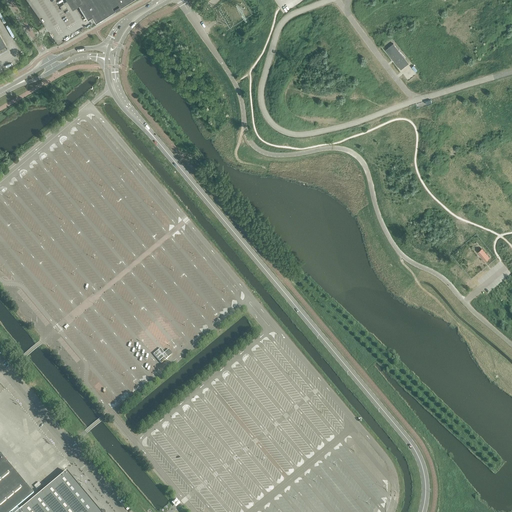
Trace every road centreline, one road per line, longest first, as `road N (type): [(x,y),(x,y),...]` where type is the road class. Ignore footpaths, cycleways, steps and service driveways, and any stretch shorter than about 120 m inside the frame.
road 1 (unclassified): [(511,346),(445,282),(395,248),(357,157),(337,148),(270,154),(251,143),(236,86),(181,0)]
road 2 (secondary): [(130,112),(412,445),(425,477),(423,511)]
road 3 (unclassified): [(122,511),(0,365)]
